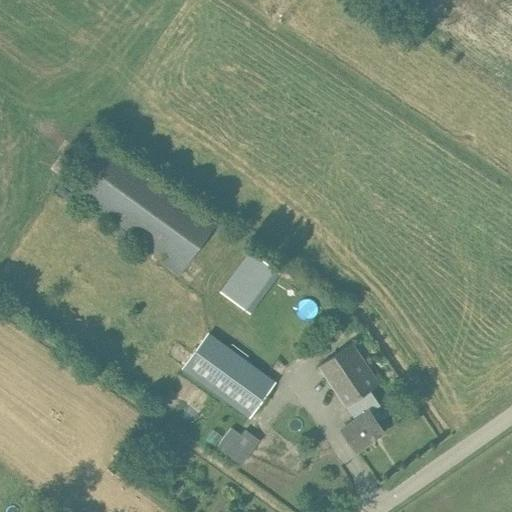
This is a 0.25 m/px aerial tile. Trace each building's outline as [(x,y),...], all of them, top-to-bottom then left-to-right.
[(215,224),(103,143),(70,188),(164,257),(161,262),(179,275),(215,224)] [(279,273),(250,251),(220,293),(249,314),(279,273)] [(210,331),(183,368),(250,417),(277,380),(210,331)] [(351,343),(318,367),(346,407),(346,406),(355,419),(341,429),(345,434),(356,451),(383,432),(369,412),(379,405),(369,391),(379,384),(368,367),(351,343)] [(241,435),(231,427),(217,447),(241,464),(259,439),(245,429),(241,435)]
